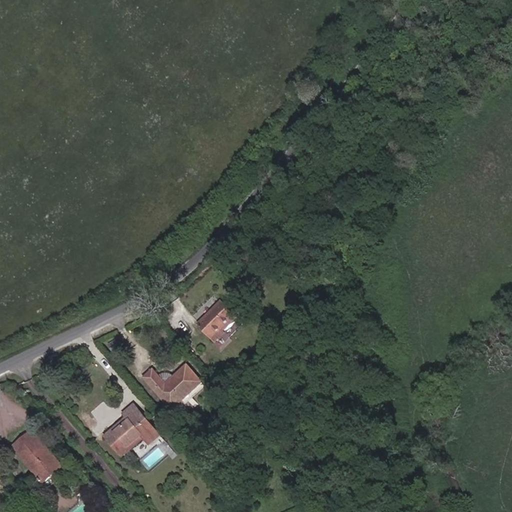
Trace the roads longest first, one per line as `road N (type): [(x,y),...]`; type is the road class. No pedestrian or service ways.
road 1 (unclassified): [(236,232),(316,138),(414,0)]
road 2 (unclassified): [(236,232),(129,312),(0,372)]
road 3 (unknown): [(138,511),(13,367)]
